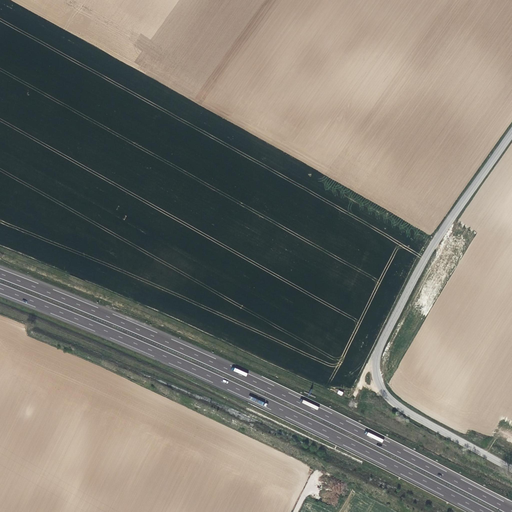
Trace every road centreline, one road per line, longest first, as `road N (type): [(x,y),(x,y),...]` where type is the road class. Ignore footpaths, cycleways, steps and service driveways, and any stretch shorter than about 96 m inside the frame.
road 1 (motorway): [(511,511),(274,390),(0,273)]
road 2 (motorway): [(0,288),(266,402),(483,511)]
road 3 (unclassified): [(511,127),(436,233),(376,359),(390,400),(511,467)]
